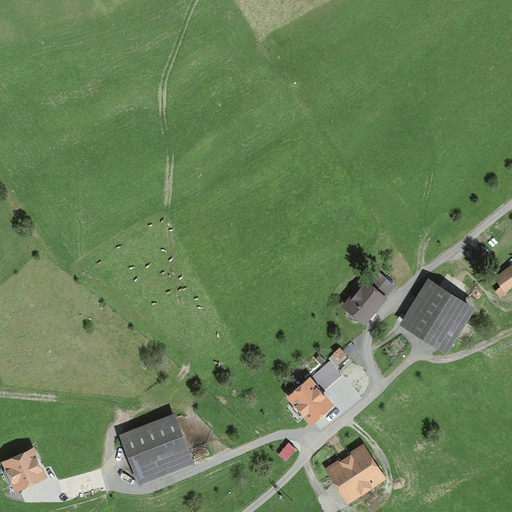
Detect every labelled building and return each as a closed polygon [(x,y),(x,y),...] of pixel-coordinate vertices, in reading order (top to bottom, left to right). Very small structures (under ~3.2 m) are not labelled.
[(511,269),(510,267),(495,277),(504,290),(511,283),(511,269)] [(345,303),(364,318),(391,284),(373,269),(345,303)] [(447,355),(476,309),(428,279),(399,325),(447,355)] [(338,371),(349,361),(342,352),(331,362),(338,371)] [(330,361),(311,377),(324,392),(342,376),(330,361)] [(335,406),(310,378),(287,398),(311,426),(335,406)] [(119,436),(139,486),(194,465),(175,414),(119,436)] [(296,449),(288,443),(278,455),(286,461),(296,449)] [(338,460),(325,469),(348,504),(387,479),(364,443),(350,453),(351,454),(340,462),(338,460)] [(16,483),(44,471),(33,448),(6,459),(16,483)]
